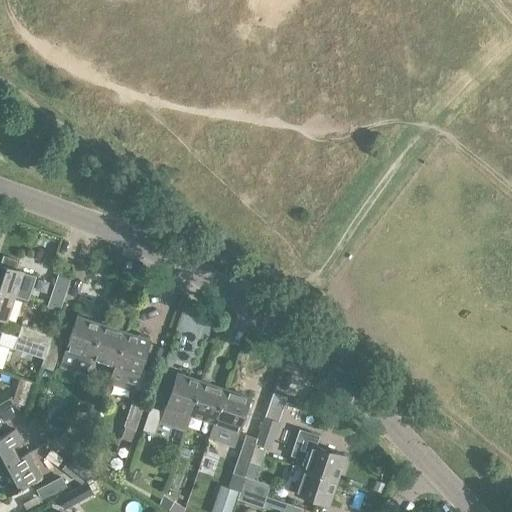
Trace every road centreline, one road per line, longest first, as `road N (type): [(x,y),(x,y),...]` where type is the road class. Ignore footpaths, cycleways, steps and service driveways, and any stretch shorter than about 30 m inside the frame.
road 1 (unknown): [(511,467),(0,79)]
road 2 (tertiary): [(429,466),(340,378),(211,280),(126,235),(0,186)]
road 3 (track): [(426,122),(273,330)]
